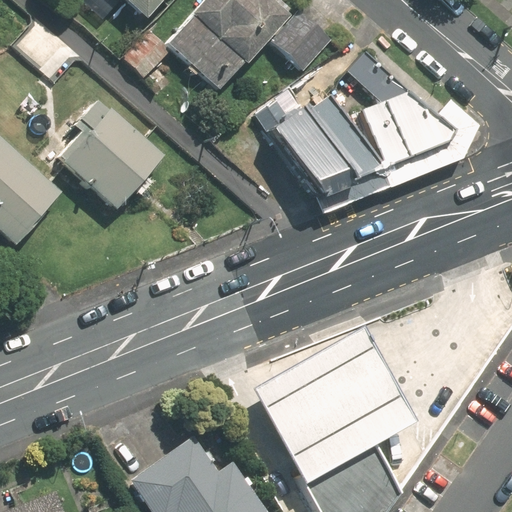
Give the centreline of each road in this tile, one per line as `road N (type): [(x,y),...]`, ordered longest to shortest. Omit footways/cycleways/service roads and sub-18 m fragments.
road 1 (secondary): [(511,191),(0,395)]
road 2 (unknown): [(217,308),(266,399),(289,412),(353,404),(458,350),(493,313),(501,270),(487,200)]
road 3 (residential): [(395,0),(511,103)]
